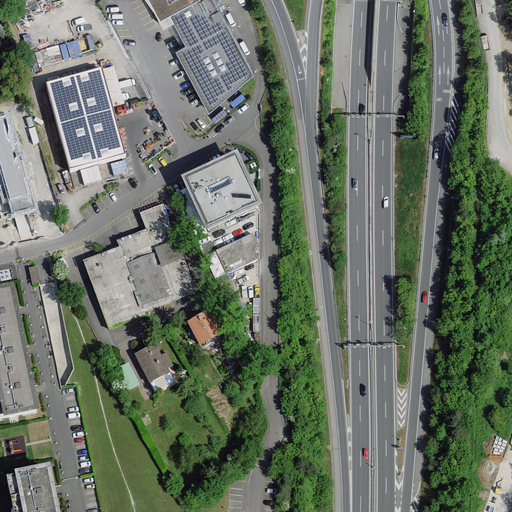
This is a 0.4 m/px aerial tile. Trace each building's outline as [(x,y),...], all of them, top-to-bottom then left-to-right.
[(215,0),(150,0),(164,26),(174,21),(186,44),(176,49),(210,111),(255,72),(215,0)] [(40,63),(91,53),(88,38),(37,49),(40,63)] [(116,69),(103,72),(114,111),(126,107),(116,69)] [(103,72),(47,88),(71,173),(127,158),(114,111),(103,72)] [(38,139),(26,98),(18,102),(22,109),(15,114),(24,144),(38,139)] [(19,163),(0,167),(0,217),(41,208),(30,161),(19,163)] [(222,185),(193,201),(212,237),(242,222),(222,185)] [(208,253),(217,276),(264,258),(254,235),(208,253)] [(181,267),(173,243),(151,252),(153,258),(128,267),(145,308),(170,299),(160,274),(181,267)] [(0,336),(20,333),(11,293),(0,294),(0,336)] [(209,317),(191,327),(202,345),(220,335),(209,317)] [(245,336),(249,342),(254,339),(247,327),(232,328),(239,338),(245,336)] [(0,377),(28,372),(20,333),(0,336),(0,377)] [(246,344),(234,350),(245,370),(256,363),(246,344)] [(155,346),(136,356),(156,393),(175,382),(155,346)] [(130,362),(122,367),(133,388),(141,384),(130,362)] [(28,372),(0,377),(0,418),(0,420),(36,412),(28,372)] [(18,511),(54,511),(57,511),(52,487),(48,471),(12,479),(18,511)]
